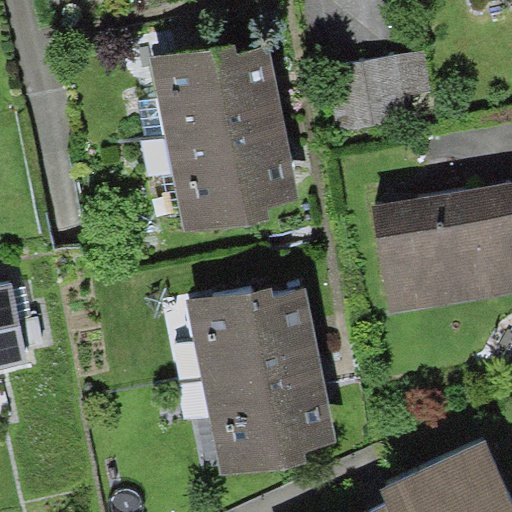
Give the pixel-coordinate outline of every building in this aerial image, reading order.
[(141,50),(173,215),(271,197),(239,31),(141,50)] [(416,53),(325,70),(336,131),(427,113),(416,53)] [(511,192),(507,169),(366,196),(386,302),(511,277),(511,192)] [(5,282),(0,282),(0,357),(19,354),(5,282)] [(271,286),(184,303),(199,379),(317,355),(304,288),(273,294),(271,286)] [(317,355),(199,379),(218,476),(306,458),(305,450),(335,444),(317,355)] [(511,511),(511,498),(484,438),(370,490),(375,510),(368,511),(511,511)]
